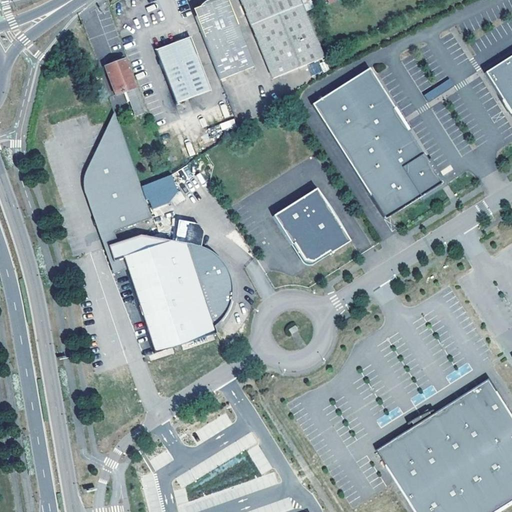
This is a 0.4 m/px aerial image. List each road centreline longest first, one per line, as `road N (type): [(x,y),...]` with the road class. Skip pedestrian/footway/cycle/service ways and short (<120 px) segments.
road 1 (primary): [(73,511),(35,290),(0,175)]
road 2 (primary): [(0,249),(50,511)]
road 3 (unclassified): [(100,511),(102,483),(118,450),(264,346)]
road 4 (residential): [(317,314),(511,191)]
